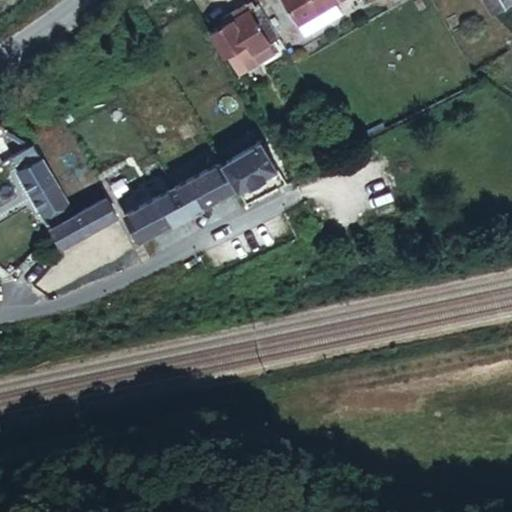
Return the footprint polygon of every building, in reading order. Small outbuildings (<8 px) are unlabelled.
[(288,0),(290,2),(297,14),(303,25),(346,0),(288,0)] [(488,0),(496,11),(509,0),(488,0)] [(282,22),(297,14),(290,2),(275,10),(282,22)] [(285,42),(265,6),(214,34),(231,66),(237,63),(244,75),(257,68),(252,60),(285,42)] [(341,157),(321,120),(302,130),(322,167),(341,157)] [(281,171),(259,131),(236,144),(240,152),(221,162),(238,194),(281,171)] [(37,198),(62,185),(51,162),(25,175),(37,198)] [(152,246),(240,198),(238,194),(221,162),(133,210),(152,246)] [(75,209),(62,185),(37,198),(49,222),(75,209)] [(69,245),(127,216),(118,196),(59,226),(69,245)]
